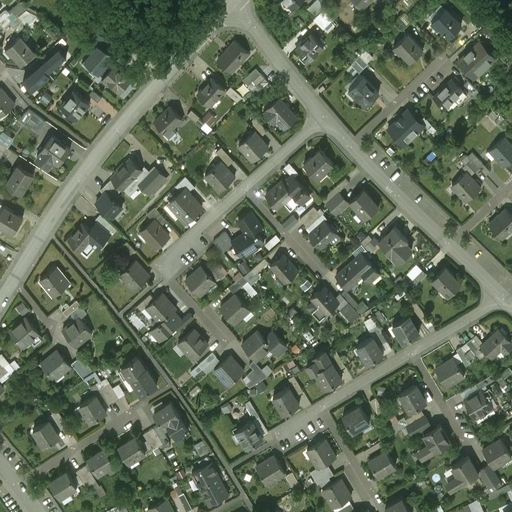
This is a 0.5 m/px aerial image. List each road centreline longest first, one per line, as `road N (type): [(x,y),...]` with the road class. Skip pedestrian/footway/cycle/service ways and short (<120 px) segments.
road 1 (residential): [(231,0),(97,154),(0,303)]
road 2 (residential): [(499,294),(274,435)]
road 3 (residential): [(322,117),(157,266)]
road 4 (residential): [(232,0),(322,117)]
road 5 (residential): [(18,484),(135,411)]
road 6 (residential): [(349,146),(446,243)]
